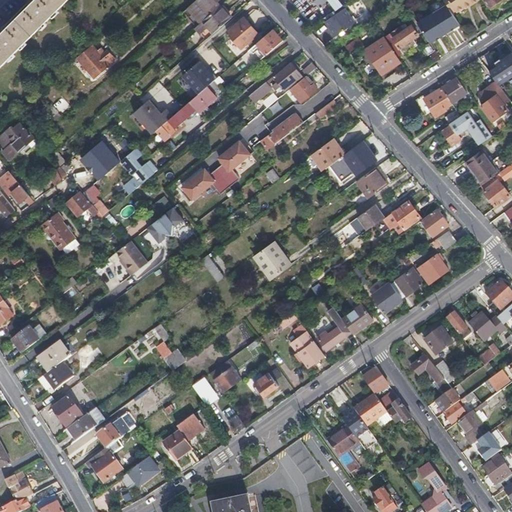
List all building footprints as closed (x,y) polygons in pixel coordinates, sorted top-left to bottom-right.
[(0,65),(65,0),(29,0),(26,4),(28,7),(3,31),(0,28),(0,65)] [(218,0),(195,0),(184,11),(197,26),(220,5),(217,1),(218,0)] [(332,0),(340,9),(348,2),(346,0),(332,0)] [(441,0),(452,14),(456,12),(447,0),(441,0)] [(472,6),(479,0),(478,0),(447,0),(456,12),(457,13),(465,8),(470,4),(472,6)] [(501,0),(483,0),(489,8),(501,0)] [(504,1),(503,0),(501,0),(489,8),(490,10),(504,1)] [(232,18),(220,5),(197,26),(195,28),(205,41),(213,34),(232,18)] [(344,8),(324,22),(335,36),(354,23),(344,8)] [(454,23),(445,8),(433,16),(443,31),(454,23)] [(118,18),(114,14),(90,37),(94,41),(95,43),(99,39),(104,44),(108,40),(111,42),(117,36),(109,27),(118,18)] [(227,32),(241,48),(258,34),(244,18),(227,32)] [(422,32),(426,38),(431,34),(424,23),(418,26),(422,32)] [(389,34),(383,38),(397,58),(402,54),(409,54),(414,50),(414,47),(418,44),(414,38),(419,35),(418,34),(414,29),(412,26),(392,38),(389,34)] [(422,32),(418,26),(414,29),(418,34),(422,32)] [(283,40),(273,29),(257,43),(267,54),(283,40)] [(94,41),(90,37),(83,43),(85,46),(87,44),(89,45),(94,41)] [(382,75),(400,63),(397,58),(383,38),(365,50),(382,75)] [(106,52),(101,48),(98,50),(93,45),(77,59),(95,79),(102,72),(116,60),(108,50),(106,52)] [(436,62),(440,59),(435,51),(431,54),(436,62)] [(495,58),(485,65),(491,74),(493,78),(504,70),(495,58)] [(301,69),(292,60),(290,62),(299,71),(301,69)] [(183,75),(199,94),(215,80),(217,78),(211,72),(210,73),(199,61),(183,75)] [(299,71),(290,62),(273,76),(275,78),(279,82),(276,85),(278,87),(281,85),(284,89),(302,74),(299,71)] [(315,65),(312,63),(302,70),(307,75),(316,67),(315,65)] [(275,78),(273,76),(266,81),(269,84),(275,78)] [(305,79),(304,77),(291,88),(302,102),(319,90),(307,76),(305,79)] [(442,89),(453,104),(467,94),(457,79),(442,89)] [(219,85),(215,80),(199,94),(189,102),(198,112),(199,113),(209,104),(208,101),(216,93),(214,90),(219,85)] [(269,84),(266,81),(249,96),(255,103),(272,89),(269,84)] [(509,100),(497,83),(480,94),(486,102),(480,107),(487,116),(484,117),(489,124),(507,112),(502,105),(509,100)] [(445,109),(453,104),(442,89),(426,100),(438,119),(447,113),(445,109)] [(156,131),(173,117),(166,109),(161,114),(149,100),(134,113),(152,134),(156,131)] [(336,106),(331,101),(316,113),(313,115),(316,120),(336,106)] [(173,117),(156,131),(164,141),(172,134),(170,132),(181,122),(191,114),(192,117),(198,112),(189,102),(173,117)] [(59,112),(53,106),(41,116),(48,123),(59,112)] [(313,115),(316,113),(309,106),(297,114),(303,123),(309,119),(313,115)] [(475,124),(480,120),(472,108),(467,112),(475,124)] [(457,109),(444,118),(449,124),(461,116),(457,109)] [(284,112),(266,126),(270,131),(288,117),(284,112)] [(461,116),(449,124),(450,125),(442,131),(452,146),(461,140),(458,136),(475,124),(467,112),(461,116)] [(303,123),(297,114),(296,113),(273,130),(281,139),(303,123)] [(170,132),(172,134),(174,137),(185,128),(181,122),(170,132)] [(28,142),(33,138),(27,130),(26,132),(19,124),(13,128),(12,126),(0,136),(0,138),(4,144),(11,139),(14,141),(2,150),(9,158),(28,142)] [(38,140),(35,137),(33,138),(28,142),(32,146),(39,142),(38,140)] [(193,202),(215,185),(221,193),(242,178),(235,169),(256,154),(244,138),(218,157),(224,164),(213,172),(209,166),(181,186),(193,202)] [(310,156),(322,171),(330,165),(344,155),(333,139),(323,146),(310,156)] [(363,141),(344,155),(330,165),(343,184),(377,159),(363,141)] [(108,160),(95,145),(79,159),(92,174),(108,160)] [(464,160),(481,187),(499,174),(481,149),(464,160)] [(67,175),(68,176),(74,172),(66,162),(61,167),(67,175)] [(123,188),(129,195),(156,172),(148,162),(136,172),(139,175),(123,188)] [(481,187),(480,188),(495,208),(511,197),(499,181),(502,179),(504,182),(511,176),(511,165),(499,174),(481,187)] [(48,176),(55,185),(67,175),(61,167),(60,166),(48,176)] [(391,184),(378,166),(357,181),(370,199),(391,184)] [(267,172),(273,183),(281,179),(275,168),(267,172)] [(8,170),(0,177),(0,186),(2,188),(8,184),(16,192),(14,195),(20,204),(24,200),(30,196),(8,170)] [(8,184),(2,188),(10,198),(14,195),(16,192),(8,184)] [(92,188),(86,194),(92,200),(98,194),(92,188)] [(0,208),(7,216),(14,211),(0,192),(0,208)] [(92,206),(83,195),(80,192),(74,197),(71,199),(67,203),(78,216),(88,209),(98,220),(102,217),(93,206),(92,206)] [(84,194),(83,195),(92,206),(93,206),(94,205),(84,193),(84,194)] [(52,197),(46,202),(51,209),(57,204),(56,204),(60,200),(56,194),(52,197)] [(99,201),(94,205),(93,206),(102,217),(103,217),(108,212),(99,201)] [(420,217),(408,202),(390,215),(401,231),(420,217)] [(385,217),(376,205),(360,217),(368,229),(379,221),(385,217)] [(450,225),(437,209),(421,221),(433,237),(450,225)] [(43,227),(62,250),(75,239),(61,222),(63,221),(58,215),(43,227)] [(401,231),(390,215),(386,218),(398,233),(401,231)] [(419,231),(415,226),(403,234),(407,240),(419,231)] [(451,237),(447,231),(436,240),(440,245),(451,237)] [(370,241),(363,232),(345,245),(347,248),(351,245),(356,251),(370,241)] [(455,242),(451,237),(440,245),(444,251),(455,242)] [(75,239),(62,250),(65,255),(79,244),(75,239)] [(276,240),(256,254),(274,279),(294,264),(276,240)] [(433,250),(440,245),(436,240),(429,244),(433,250)] [(126,245),(116,252),(121,259),(133,274),(145,265),(148,263),(131,241),(126,245)] [(426,255),(421,250),(410,259),(414,264),(426,255)] [(418,269),(429,285),(448,271),(441,262),(444,260),(439,253),(418,269)] [(203,260),(219,281),(226,276),(209,255),(203,260)] [(23,262),(18,256),(11,261),(16,267),(23,262)] [(133,274),(121,259),(118,261),(130,276),(133,274)] [(405,270),(414,264),(410,259),(402,264),(405,270)] [(145,265),(133,274),(140,282),(152,273),(145,265)] [(349,273),(354,279),(361,288),(370,282),(366,276),(358,266),(357,267),(349,273)] [(413,267),(391,283),(399,294),(404,291),(407,296),(423,284),(419,278),(420,277),(413,267)] [(358,296),(361,294),(364,292),(361,288),(354,279),(348,284),(358,296)] [(511,292),(501,280),(486,293),(494,302),(500,309),(511,298),(511,292)] [(79,281),(73,285),(78,292),(83,287),(79,281)] [(385,314),(403,301),(402,300),(399,294),(391,283),(372,297),(385,314)] [(73,285),(63,293),(69,301),(79,293),(78,292),(73,285)] [(399,294),(402,300),(407,296),(404,291),(399,294)] [(0,322),(1,323),(14,315),(0,295),(0,322)] [(494,302),(488,307),(497,317),(502,312),(500,309),(494,302)] [(511,304),(502,312),(497,317),(499,320),(502,323),(511,315),(511,304)] [(352,333),(354,335),(374,320),(363,305),(343,320),(352,333)] [(352,333),(343,320),(338,313),(334,307),(328,311),(333,317),(340,327),(329,335),(327,333),(319,338),(322,340),(320,342),(326,351),(352,333)] [(294,312),(284,320),(287,325),(298,318),(294,312)] [(454,312),(447,316),(459,333),(466,328),(454,312)] [(508,348),(511,344),(511,335),(502,323),(499,320),(492,325),(485,316),(480,319),(477,315),(473,318),(476,322),(469,326),(483,345),(498,335),(508,348)] [(32,331),(39,339),(46,334),(38,325),(32,331)] [(442,326),(425,339),(436,353),(453,341),(442,326)] [(21,354),(39,339),(32,331),(29,327),(11,341),(21,354)] [(291,344),(308,369),(325,357),(307,333),(291,344)] [(155,341),(158,346),(163,342),(160,337),(155,341)] [(61,363),(62,362),(71,355),(60,341),(36,358),(47,373),(61,363)] [(156,347),(164,358),(172,353),(163,342),(158,346),(156,347)] [(511,344),(508,348),(501,353),(506,360),(511,355),(511,344)] [(485,348),(487,351),(493,359),(497,356),(489,346),(485,348)] [(178,349),(172,353),(180,365),(186,361),(178,349)] [(487,351),(477,359),(482,367),(487,363),(493,359),(487,351)] [(172,353),(164,358),(173,371),(180,365),(172,353)] [(435,368),(425,354),(412,364),(418,373),(424,369),(443,395),(451,390),(447,384),(435,368)] [(209,373),(223,393),(241,380),(228,360),(209,373)] [(47,373),(44,375),(52,386),(55,390),(73,377),(62,362),(61,363),(47,373)] [(442,363),(435,368),(447,384),(455,379),(442,363)] [(280,384),(286,379),(278,368),(271,372),(280,384)] [(375,394),(388,384),(377,368),(375,368),(362,377),(375,394)] [(506,376),(502,369),(495,374),(489,379),(494,386),(506,376)] [(264,398),(279,387),(269,373),(254,384),(264,398)] [(44,375),(38,379),(46,390),(52,386),(44,375)] [(203,399),(213,392),(204,379),(194,386),(203,399)] [(443,395),(435,401),(444,413),(460,400),(452,389),(451,390),(443,395)] [(460,400),(444,413),(452,424),(466,414),(460,406),(475,395),(473,391),(460,400)] [(384,407),(398,398),(394,392),(380,401),(384,407)] [(380,401),(375,394),(354,409),(359,417),(364,423),(366,427),(378,418),(383,424),(392,418),(389,414),(387,412),(384,407),(380,401)] [(52,408),(66,426),(81,415),(68,397),(52,408)] [(405,422),(412,418),(400,400),(393,405),(396,409),(389,414),(392,418),(395,422),(402,418),(405,422)] [(484,401),(481,404),(457,422),(467,434),(465,436),(472,446),(475,443),(484,437),(477,428),(481,425),(480,423),(474,414),(479,411),(487,405),(484,401)] [(165,408),(169,413),(175,409),(172,404),(165,408)] [(100,406),(92,411),(100,424),(108,419),(100,406)] [(359,436),(369,430),(366,427),(364,423),(359,417),(354,420),(349,413),(341,418),(343,420),(348,428),(360,445),(364,450),(367,448),(359,436)] [(177,426),(181,431),(188,440),(194,435),(195,436),(205,428),(194,414),(177,426)] [(86,415),(70,426),(79,439),(95,427),(86,415)] [(229,421),(238,434),(246,428),(238,416),(229,421)] [(106,448),(107,447),(111,444),(129,431),(120,418),(96,435),(106,448)] [(348,428),(328,443),(352,476),(359,470),(348,454),(360,445),(348,428)] [(176,460),(193,448),(188,440),(181,431),(163,442),(176,460)] [(0,469),(12,463),(0,441),(0,469)] [(106,448),(85,463),(89,469),(93,466),(105,482),(123,468),(107,447),(106,448)] [(500,482),(504,489),(511,484),(511,470),(501,454),(482,467),(495,485),(500,482)] [(150,457),(121,478),(129,488),(137,483),(139,486),(160,471),(150,457)] [(433,497),(422,505),(426,511),(443,511),(451,507),(446,499),(441,492),(445,489),(446,488),(428,464),(418,471),(424,479),(428,479),(434,488),(433,497)] [(32,494),(21,472),(6,480),(17,501),(18,500),(20,501),(25,498),(32,494)] [(382,489),(374,495),(376,498),(372,501),(379,511),(391,502),(382,489)] [(445,489),(441,492),(446,499),(450,496),(445,489)] [(110,490),(94,498),(101,511),(117,504),(110,490)] [(62,511),(63,511),(54,495),(36,504),(40,511),(39,511),(62,511)] [(211,503),(212,511),(250,511),(247,496),(211,503)] [(18,500),(17,501),(0,509),(1,511),(21,511),(26,509),(30,507),(25,498),(20,501),(18,500)] [(425,511),(416,499),(407,505),(411,511),(425,511)]
